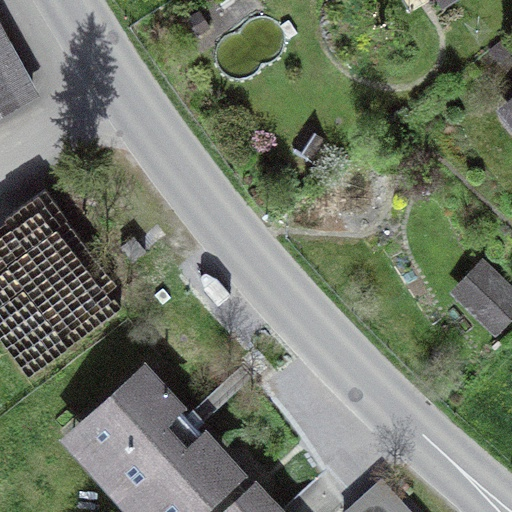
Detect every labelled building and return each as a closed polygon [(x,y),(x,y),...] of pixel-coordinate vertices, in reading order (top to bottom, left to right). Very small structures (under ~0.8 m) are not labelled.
[(435,0),(442,12),(463,0),(435,0)] [(0,113),(31,97),(0,35),(0,113)] [(511,117),(492,134),(511,158),(511,117)] [(136,238),(121,248),(131,263),(146,252),(136,238)] [(492,338),(511,316),(511,286),(484,260),(449,297),(492,338)] [(196,511),(242,471),(146,367),(64,442),(127,511),(196,511)] [(409,511),(384,482),(347,511),(409,511)] [(282,511),(256,485),(226,511),(282,511)]
